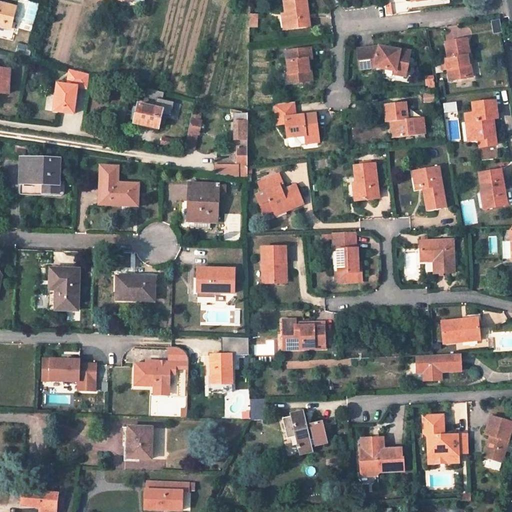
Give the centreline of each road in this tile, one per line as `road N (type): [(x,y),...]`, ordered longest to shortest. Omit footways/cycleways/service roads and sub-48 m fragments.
road 1 (residential): [(511,6),(339,27),(336,96)]
road 2 (unknown): [(0,135),(175,164)]
road 3 (residential): [(511,394),(353,402)]
road 4 (residential): [(0,238),(157,242)]
road 5 (residential): [(0,339),(133,341)]
road 6 (residential): [(391,300),(511,308)]
